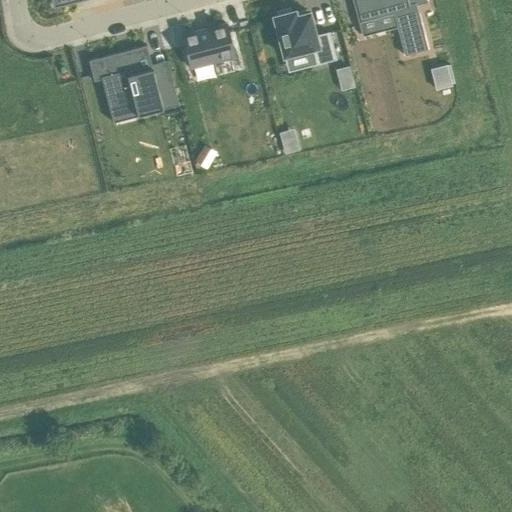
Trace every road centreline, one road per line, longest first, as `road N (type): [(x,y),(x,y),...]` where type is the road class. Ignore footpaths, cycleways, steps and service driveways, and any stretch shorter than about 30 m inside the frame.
road 1 (track): [(197,511),(138,456),(0,472)]
road 2 (residential): [(193,0),(43,41),(24,30),(17,0)]
